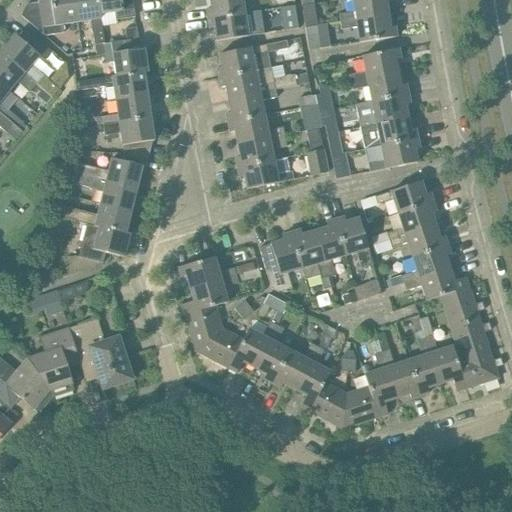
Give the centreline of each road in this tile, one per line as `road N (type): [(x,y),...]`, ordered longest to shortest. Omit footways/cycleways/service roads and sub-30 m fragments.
road 1 (residential): [(178,406),(206,408),(350,459),(395,456),(511,418)]
road 2 (residential): [(511,336),(431,0)]
road 3 (residential): [(210,226),(433,168)]
road 4 (residential): [(0,509),(46,454),(178,406)]
road 5 (residential): [(178,406),(147,294),(156,239)]
road 6 (residential): [(188,111),(156,239)]
